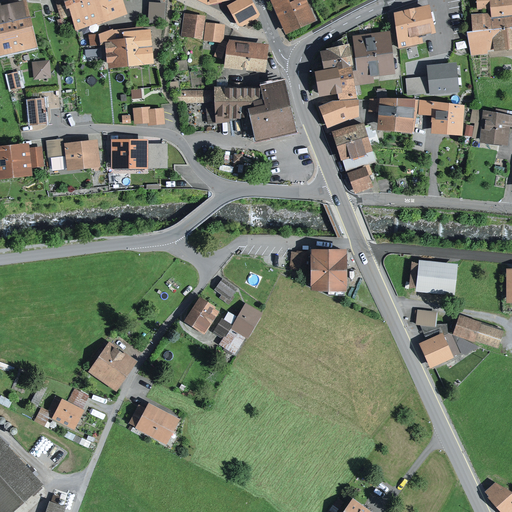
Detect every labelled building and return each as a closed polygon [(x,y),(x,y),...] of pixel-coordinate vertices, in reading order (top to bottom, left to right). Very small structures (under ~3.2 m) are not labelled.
[(60,0),(58,1),(63,17),(71,14),(69,6),(66,0),(60,0)] [(69,6),(71,14),(75,29),(100,20),(93,0),(87,0),(74,5),(69,6)] [(93,0),(100,20),(121,13),(116,0),(93,0)] [(244,0),(231,7),(241,25),(257,16),(248,0),(244,0)] [(276,0),(289,29),(300,24),(289,0),(276,0)] [(309,20),(300,0),(289,0),(300,24),(309,20)] [(496,11),(496,17),(511,15),(511,0),(476,0),(478,9),(488,9),(491,11),(496,11)] [(0,7),(0,25),(26,19),(22,2),(0,7)] [(164,4),(150,3),(149,18),(163,19),(164,4)] [(398,40),(397,40),(398,48),(412,45),(411,36),(430,32),(425,8),(395,14),(398,40)] [(511,15),(496,17),(476,18),(476,32),(511,27),(511,15)] [(201,37),(204,20),(190,18),(187,35),(201,37)] [(0,48),(1,51),(32,44),(26,19),(0,25),(0,48)] [(224,26),(207,24),(205,40),(222,41),(224,26)] [(496,47),(511,45),(511,27),(476,32),(467,33),(469,44),(495,42),(496,47)] [(113,46),(115,64),(128,63),(126,41),(124,32),(124,31),(112,35),(112,39),(108,39),(109,46),(113,46)] [(137,35),(137,31),(124,32),(126,41),(128,63),(149,61),(147,45),(151,45),(150,34),(137,35)] [(356,46),(351,47),(352,59),(388,54),(385,34),(355,38),(356,46)] [(222,41),(217,56),(222,58),(227,43),(222,41)] [(230,41),(227,65),(261,69),(264,50),(243,48),(244,42),(230,41)] [(348,48),(322,53),(325,71),(326,71),(352,65),(348,48)] [(370,75),(390,73),(388,54),(352,59),(354,71),(352,71),(354,83),(371,81),(370,75)] [(49,61),(33,62),(35,78),(50,77),(49,61)] [(408,95),(457,90),(455,64),(428,67),(429,76),(406,78),(408,95)] [(333,88),(339,87),(342,101),(358,100),(354,83),(352,71),(351,66),(326,71),(325,71),(318,72),(321,92),(333,89),(333,88)] [(9,76),(12,88),(19,86),(16,74),(9,76)] [(217,86),(217,92),(179,92),(179,102),(207,102),(209,122),(241,118),(242,127),(248,126),(249,137),(289,128),(280,87),(271,88),(271,91),(267,92),(267,91),(241,91),(241,88),(238,85),(234,85),(234,88),(228,88),(228,86),(217,86)] [(133,98),(142,98),(142,89),(133,89),(133,98)] [(379,126),(414,128),(419,100),(386,99),(372,99),(371,109),(380,110),(379,126)] [(29,102),(31,124),(45,122),(42,100),(29,102)] [(358,111),(358,100),(342,101),(333,102),(322,107),(328,123),(358,111)] [(461,130),(463,107),(421,101),(419,114),(433,115),(433,112),(437,112),(435,130),(458,132),(458,130),(461,130)] [(135,123),(149,122),(149,125),(163,123),(162,109),(150,110),(149,108),(134,109),(135,123)] [(505,126),(511,126),(511,116),(487,112),(485,139),(503,141),(505,126)] [(336,135),(347,170),(375,162),(363,124),(346,128),(347,132),(336,135)] [(61,140),(47,142),(49,156),(63,155),(61,140)] [(166,166),(166,148),(160,148),(160,145),(145,145),(145,143),(114,143),(114,166),(166,166)] [(94,144),(68,147),(70,167),(96,164),(94,144)] [(43,166),(41,147),(31,148),(33,167),(43,166)] [(0,151),(0,163),(2,163),(3,174),(27,171),(24,149),(0,151)] [(350,173),(356,189),(370,184),(364,168),(350,173)] [(344,295),(344,251),(313,251),(313,289),(316,290),(328,290),(328,295),(344,295)] [(304,269),(306,254),(292,253),(290,268),(304,269)] [(413,265),(411,286),(452,290),(454,269),(413,265)] [(224,281),(217,290),(224,295),(221,298),(228,303),(233,297),(230,295),(235,289),(224,281)] [(200,300),(187,320),(204,331),(217,311),(200,300)] [(245,308),(238,320),(228,314),(224,321),(247,335),(258,316),(245,308)] [(419,311),(418,325),(434,327),(435,313),(419,311)] [(461,318),(456,333),(476,340),(481,325),(461,318)] [(214,331),(224,338),(231,329),(232,327),(221,320),(214,331)] [(497,346),(502,332),(481,325),(476,340),(497,346)] [(239,333),(231,329),(224,338),(220,344),(234,353),(244,337),(239,333)] [(450,358),(449,354),(455,352),(448,336),(424,346),(432,366),(450,358)] [(99,361),(93,371),(115,386),(132,362),(110,347),(100,361),(99,361)] [(40,385),(31,403),(37,406),(46,388),(40,385)] [(54,418),(71,427),(88,396),(75,390),(68,403),(56,398),(49,411),(41,407),(34,421),(44,426),(52,413),(56,415),(54,418)] [(139,408),(131,423),(164,440),(172,425),(162,420),(165,414),(150,406),(146,411),(139,408)] [(34,494),(40,489),(0,444),(0,505),(5,511),(30,490),(34,494)] [(487,492),(504,511),(511,511),(511,494),(495,485),(487,492)] [(338,498),(327,511),(336,511),(343,502),(338,498)]
